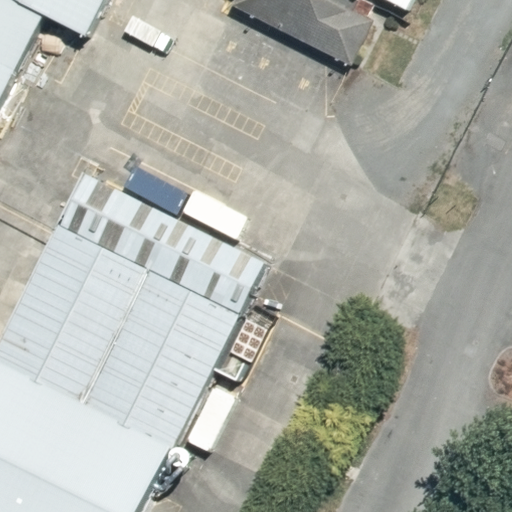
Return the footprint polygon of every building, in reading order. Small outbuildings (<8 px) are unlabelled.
[(0,0),(0,108),(45,20),(5,0),(0,0)] [(5,0),(45,20),(86,40),(106,0),(5,0)] [(367,0),(239,0),(242,15),(363,76),(386,28),(360,15),(367,0)] [(41,224),(218,313),(245,260),(66,170),(41,224)] [(41,224),(0,305),(0,511),(117,511),(218,313),(41,224)]
